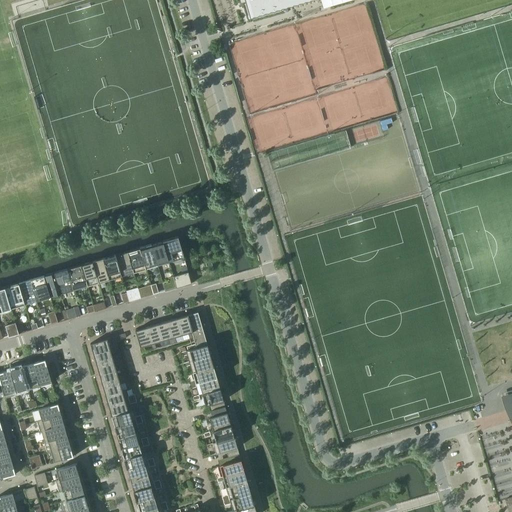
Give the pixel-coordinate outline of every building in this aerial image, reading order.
[(244,0),(245,3),(242,4),(247,20),(251,19),(253,18),(257,17),(258,16),(262,16),(264,14),(268,14),(270,13),(274,12),(276,11),(280,10),(281,9),(285,9),(287,8),(291,7),(293,6),(297,5),(299,4),(303,4),(304,3),(308,2),(310,1),(314,0),(244,0)] [(162,241),(169,262),(184,258),(177,237),(162,241)] [(151,244),(157,265),(169,262),(162,241),(151,244)] [(157,265),(151,244),(139,248),(146,269),(157,265)] [(139,248),(127,251),(133,272),(146,269),(139,248)] [(115,255),(121,276),(133,272),(127,251),(115,255)] [(103,258),(109,280),(121,276),(115,255),(103,258)] [(92,261),(98,283),(109,280),(103,258),(92,261)] [(81,265),(87,286),(98,283),(92,261),(81,265)] [(87,286),(81,265),(67,269),(73,290),(87,286)] [(53,273),(59,294),(72,290),(66,269),(53,273)] [(173,276),(173,277),(176,286),(176,287),(176,288),(177,288),(183,286),(191,284),(188,272),(173,276)] [(53,273),(43,276),(49,297),(59,294),(53,273)] [(30,280),(36,301),(49,297),(43,276),(30,280)] [(176,288),(173,277),(168,279),(171,289),(176,288)] [(36,301),(30,280),(19,283),(25,304),(36,301)] [(25,304),(19,283),(8,286),(5,287),(8,297),(11,308),(25,304)] [(156,293),(158,293),(155,284),(150,285),(153,295),(156,294),(156,293)] [(0,288),(0,310),(8,308),(9,307),(10,308),(11,308),(8,297),(5,287),(0,288)] [(143,287),(137,289),(140,298),(141,298),(141,296),(145,295),(143,287)] [(94,312),(92,305),(86,307),(88,314),(89,313),(94,312)] [(47,313),(51,325),(58,323),(55,315),(54,311),(47,313)] [(195,344),(196,347),(196,348),(207,345),(197,312),(187,315),(191,332),(193,338),(195,344)] [(188,333),(191,332),(187,315),(176,318),(181,335),(188,333)] [(171,338),(175,337),(181,335),(176,318),(166,321),(171,338)] [(168,339),(171,338),(166,321),(156,324),(160,341),(168,339)] [(5,326),(8,337),(18,334),(15,323),(5,326)] [(154,343),(160,341),(156,324),(146,327),(150,344),(154,343)] [(144,346),(150,344),(146,327),(135,330),(140,347),(144,346)] [(90,343),(93,354),(113,348),(110,338),(90,343)] [(186,355),(188,361),(210,355),(207,345),(196,348),(196,347),(187,350),(185,351),(186,355)] [(93,354),(96,365),(113,360),(112,356),(110,350),(113,349),(113,348),(93,354)] [(188,361),(189,365),(192,373),(213,367),(210,355),(188,361)] [(45,360),(32,363),(39,387),(52,384),(45,360)] [(96,365),(99,375),(116,370),(114,364),(113,360),(96,365)] [(32,363),(21,367),(28,390),(29,390),(35,388),(39,387),(32,363)] [(28,390),(21,367),(9,370),(17,395),(29,391),(29,390),(28,390)] [(194,380),(195,383),(216,377),(213,367),(192,373),(194,380)] [(17,395),(9,370),(0,372),(0,382),(5,398),(17,395)] [(99,375),(102,385),(119,381),(118,377),(116,370),(99,375)] [(199,383),(202,393),(220,388),(216,377),(195,383),(195,384),(199,383)] [(102,385),(105,396),(122,391),(120,384),(119,381),(102,385)] [(220,388),(202,393),(205,406),(208,405),(210,411),(225,406),(220,388)] [(105,396),(108,406),(125,401),(122,391),(105,396)] [(108,406),(111,417),(129,411),(128,411),(125,401),(108,406)] [(40,415),(41,419),(41,420),(61,414),(57,404),(38,409),(40,415)] [(210,411),(212,417),(227,412),(225,406),(210,411)] [(111,417),(114,427),(136,421),(135,420),(132,421),(129,411),(111,417)] [(209,417),(213,431),(230,425),(227,412),(212,417),(209,417)] [(40,433),(41,432),(41,431),(64,425),(61,414),(41,420),(41,419),(37,421),(40,433)] [(114,427),(118,438),(139,432),(137,424),(136,421),(114,427)] [(41,431),(41,432),(42,434),(44,442),(67,435),(64,425),(41,431)] [(212,443),(213,443),(234,437),(230,425),(213,431),(216,442),(212,443)] [(118,438),(121,449),(139,444),(136,434),(139,433),(139,432),(118,438)] [(67,435),(44,442),(47,453),(51,452),(50,451),(70,446),(67,435)] [(234,437),(213,443),(216,454),(226,451),(237,448),(234,437)] [(6,442),(0,444),(0,455),(9,453),(6,442)] [(121,449),(124,459),(142,454),(141,453),(139,444),(121,449)] [(73,457),(70,446),(50,451),(51,452),(54,462),(73,457)] [(239,454),(237,448),(226,451),(228,457),(239,454)] [(124,459),(127,470),(148,463),(147,460),(145,452),(141,453),(142,454),(124,459)] [(0,466),(12,463),(9,453),(0,455),(0,466)] [(219,466),(222,477),(244,470),(239,454),(228,457),(229,463),(219,466)] [(42,466),(40,459),(30,462),(32,469),(42,466)] [(0,478),(15,474),(12,463),(0,466),(0,478)] [(127,470),(130,481),(151,475),(149,467),(148,463),(127,470)] [(56,469),(59,480),(78,475),(75,464),(56,469)] [(222,477),(223,480),(225,487),(247,481),(244,470),(222,477)] [(34,476),(36,482),(46,479),(44,473),(34,476)] [(59,480),(55,481),(59,492),(62,491),(81,485),(78,475),(59,480)] [(130,481),(133,491),(154,485),(153,481),(151,475),(130,481)] [(228,495),(229,500),(250,493),(247,481),(225,487),(228,495)] [(65,501),(84,495),(81,485),(62,491),(65,501)] [(133,491),(136,502),(157,496),(156,489),(154,485),(133,491)] [(24,490),(26,497),(36,494),(34,487),(24,490)] [(0,508),(15,504),(12,493),(0,496),(0,508)] [(227,511),(229,511),(254,505),(250,493),(229,500),(231,506),(232,511),(227,511)] [(68,511),(87,506),(84,495),(65,501),(61,501),(64,511),(68,511)] [(136,502),(139,511),(144,511),(161,507),(160,503),(157,496),(136,502)]
